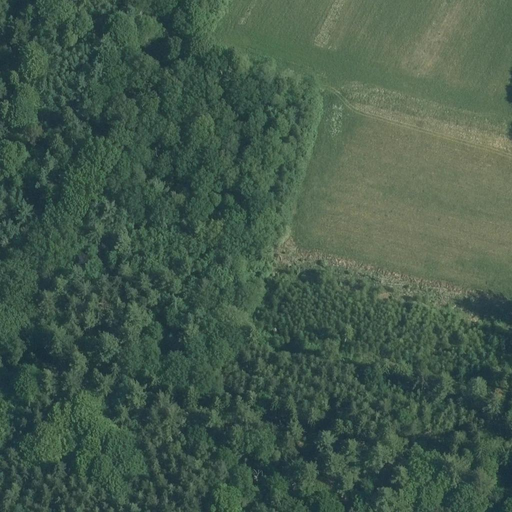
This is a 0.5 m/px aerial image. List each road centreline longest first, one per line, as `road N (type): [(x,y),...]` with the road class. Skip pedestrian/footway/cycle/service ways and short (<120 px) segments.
road 1 (track): [(464,482),(0,375)]
road 2 (track): [(187,0),(0,316)]
